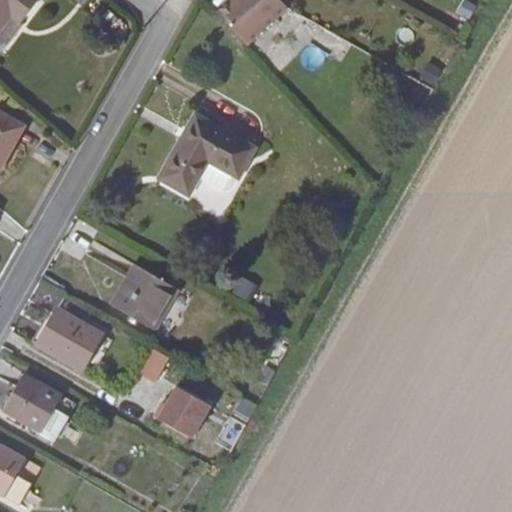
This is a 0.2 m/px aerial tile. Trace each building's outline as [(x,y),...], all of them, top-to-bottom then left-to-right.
[(37,0),(0,0),(0,50),(2,52),(23,25),(20,23),(37,0)] [(233,0),(217,15),(248,47),(288,9),(279,0),(233,0)] [(0,168),(24,126),(0,112),(0,168)] [(196,115),(160,179),(188,195),(208,161),(238,178),(255,148),(196,115)] [(134,264),(110,305),(154,331),(178,290),(134,264)] [(249,300),(256,286),(240,278),(233,293),(249,300)] [(58,308),(36,344),(81,370),(103,334),(58,308)] [(155,383),(169,356),(151,346),(137,373),(155,383)] [(266,365),(258,380),(267,385),(275,371),(266,365)] [(40,432),(54,408),(62,394),(24,373),(2,412),(40,432)] [(172,382),(155,418),(194,437),(211,401),(172,382)] [(55,441),(69,416),(54,408),(40,432),(55,441)] [(233,452),(252,419),(239,412),(235,419),(230,416),(215,443),(233,452)] [(0,443),(0,494),(19,506),(41,468),(0,443)]
